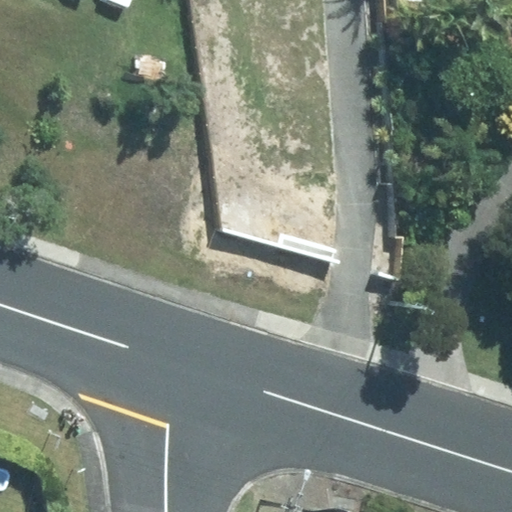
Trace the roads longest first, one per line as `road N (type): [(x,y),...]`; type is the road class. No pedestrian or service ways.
road 1 (secondary): [(511,469),(176,361)]
road 2 (secondary): [(176,361),(0,309)]
road 3 (residential): [(165,511),(160,430),(176,361)]
